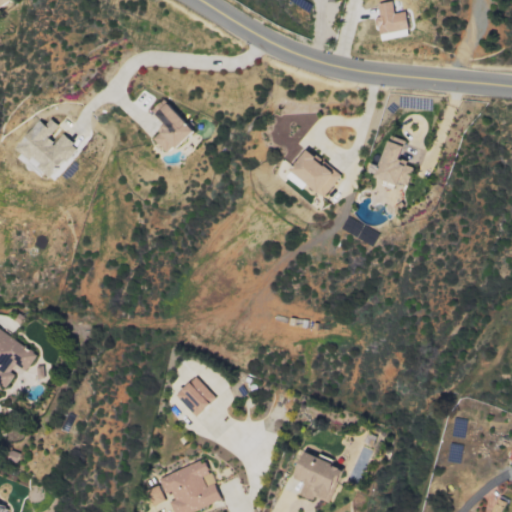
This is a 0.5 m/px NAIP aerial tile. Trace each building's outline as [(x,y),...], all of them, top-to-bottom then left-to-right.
[(383,35),(413,29),(409,12),(379,17),(383,35)] [(181,149),(199,129),(166,98),(154,111),(168,125),(155,139),(170,153),(177,146),(181,149)] [(79,148),(64,136),(58,143),(51,138),(56,132),(41,120),(15,151),(52,181),(79,148)] [(410,186),(416,167),(404,164),(410,141),(392,136),(380,178),(410,186)] [(327,196),(344,176),(312,149),(295,170),(327,196)] [(0,381),(10,388),(17,376),(13,373),(18,365),(29,371),(40,354),(0,327),(0,381)] [(178,396),(198,418),(219,398),(199,377),(178,396)] [(297,479),(307,482),(302,495),(316,499),(317,497),(335,503),(348,467),(306,453),(297,479)] [(162,479),(168,494),(174,492),(177,500),(173,502),(177,511),(200,511),(225,502),(218,483),(215,485),(205,461),(162,479)] [(165,502),(161,486),(150,489),(154,505),(165,502)] [(493,511),(504,511),(509,501),(500,497),(493,511)] [(0,511),(10,511),(12,507),(0,503),(0,511)]
